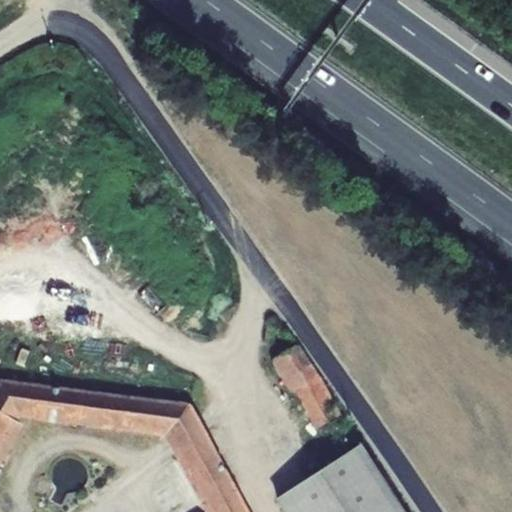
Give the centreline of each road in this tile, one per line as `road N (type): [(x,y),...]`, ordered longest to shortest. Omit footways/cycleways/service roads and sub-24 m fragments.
road 1 (residential): [(0,47),(57,21),(98,37),(428,511)]
road 2 (motorway): [(205,0),(511,223)]
road 3 (motorway): [(511,106),(366,0)]
